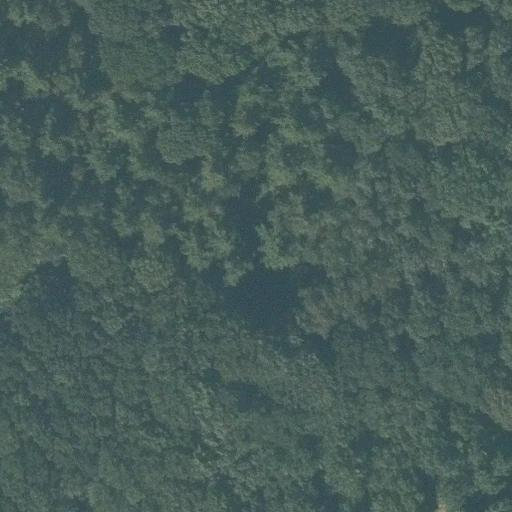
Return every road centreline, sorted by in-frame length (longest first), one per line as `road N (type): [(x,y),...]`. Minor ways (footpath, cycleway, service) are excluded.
road 1 (track): [(511,205),(411,381),(357,511)]
road 2 (track): [(426,511),(468,458),(511,421)]
